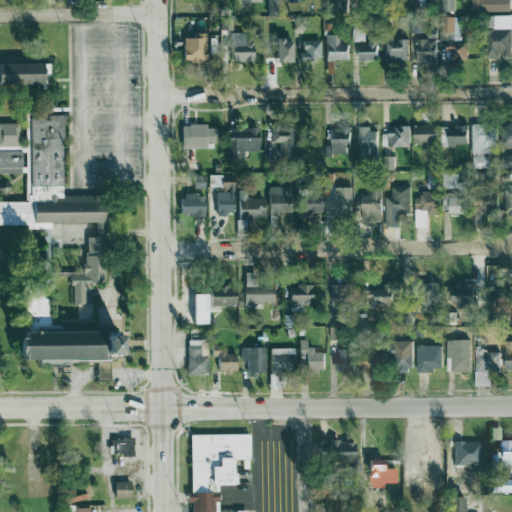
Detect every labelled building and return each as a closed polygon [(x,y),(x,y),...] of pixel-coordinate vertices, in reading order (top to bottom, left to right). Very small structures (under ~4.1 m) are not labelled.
[(334,0),(334,13),(348,14),(348,0),(334,0)] [(440,0),(441,12),(453,11),(453,0),(440,0)] [(468,0),(469,12),(510,12),(509,0),(468,0)] [(267,15),(276,15),(276,1),(267,1),(267,15)] [(500,59),(511,60),(511,16),(486,16),(485,58),(500,59)] [(467,60),(466,41),(462,41),(462,17),(440,17),(440,33),(445,33),(446,60),(467,60)] [(358,42),(358,61),(377,60),(377,41),(364,41),(364,26),(352,26),(352,42),(358,42)] [(182,63),(205,64),(205,34),(191,33),(191,38),(183,38),(182,63)] [(250,33),(229,33),(230,63),(250,62),(250,33)] [(348,60),(348,43),(340,44),(340,35),(324,35),(324,61),(348,60)] [(417,65),(436,65),(436,37),(416,37),(417,65)] [(275,63),(291,62),(290,39),(274,40),(275,63)] [(319,40),(301,41),(301,61),(320,60),(319,40)] [(408,61),(408,40),(387,40),(386,61),(408,61)] [(0,85),(42,85),(42,75),(49,75),(48,63),(0,63),(0,85)] [(0,225),(94,226),(94,237),(84,237),(84,273),(70,273),(70,304),(89,305),(89,283),(104,283),(104,196),(61,196),(62,117),(23,116),(23,124),(0,123),(0,170),(24,171),(24,202),(0,201),(0,225)] [(511,123),(502,123),(501,147),(511,146),(511,123)] [(180,149),(213,149),(213,128),(205,129),(205,125),(180,125),(180,149)] [(413,125),(413,143),(436,143),(436,125),(413,125)] [(489,168),(489,147),(496,147),(496,125),(472,125),(471,168),(489,168)] [(467,144),(467,126),(447,127),(447,144),(467,144)] [(408,127),(388,128),(389,134),(381,134),(381,147),(409,147),(408,127)] [(257,152),(257,129),(227,128),(226,160),(242,160),(242,151),(257,152)] [(349,154),(348,128),(331,128),(332,154),(349,154)] [(359,159),(377,158),(376,128),(358,129),(359,159)] [(269,143),(276,143),(276,158),(291,159),(292,129),(270,129),(269,143)] [(394,157),(383,156),(382,170),(394,171),(394,157)] [(442,174),(442,188),(457,188),(457,173),(442,174)] [(216,215),(231,215),(230,175),(207,175),(207,190),(215,189),(216,215)] [(192,189),(203,189),(203,176),(192,177),(192,189)] [(290,187),(268,187),(268,214),(290,214),(290,187)] [(352,187),(334,187),(333,197),(328,197),(328,217),(351,217),(352,187)] [(384,197),(385,227),(399,227),(398,214),(409,214),(409,187),(391,187),(391,197),(384,197)] [(370,196),(361,195),(361,220),(380,221),(381,188),(370,188),(370,196)] [(263,219),(262,198),(246,199),(245,191),(237,191),(238,219),(263,219)] [(414,228),(427,227),(427,214),(437,214),(437,192),(421,192),(421,198),(414,198),(414,228)] [(180,216),(203,216),(204,195),(180,194),(180,216)] [(488,224),(487,214),(495,214),(494,194),(473,194),(474,224),(488,224)] [(299,214),(321,213),(320,196),(299,197),(299,214)] [(465,214),(465,197),(449,197),(449,214),(465,214)] [(272,303),(272,287),(255,287),(255,273),(244,272),(243,302),(272,303)] [(418,284),(419,311),(435,310),(434,283),(418,284)] [(288,306),(311,306),(311,286),(289,285),(288,306)] [(350,313),(350,285),(331,285),(331,312),(350,313)] [(450,286),(451,308),(473,307),(472,285),(450,286)] [(232,286),(209,287),(209,306),(233,305),(232,286)] [(366,289),(367,304),(392,303),(391,288),(366,289)] [(207,325),(206,294),(192,294),(192,325),(207,325)] [(338,328),(329,328),(329,340),(339,340),(338,328)] [(95,361),(96,382),(108,382),(108,358),(116,358),(115,333),(19,333),(20,361),(36,361),(36,366),(57,366),(57,361),(95,361)] [(186,375),(206,375),(205,340),(186,340),(186,375)] [(324,373),(323,353),(312,353),(312,348),(306,348),(306,340),(298,340),(298,355),(304,355),(304,373),(324,373)] [(445,341),(446,372),(468,372),(467,340),(445,341)] [(411,341),(389,342),(389,372),(412,372),(411,341)] [(217,357),(216,371),(234,372),(235,354),(224,354),(224,346),(211,346),(210,357),(217,357)] [(415,346),(416,373),(433,373),(433,369),(441,369),(441,346),(415,346)] [(239,348),(240,362),(246,361),(247,378),(257,378),(257,373),(265,373),(264,348),(239,348)] [(269,373),(293,373),(293,349),(269,348),(269,373)] [(335,372),(353,372),(352,349),(334,350),(335,372)] [(474,386),(489,387),(489,370),(497,370),(498,352),(474,352),(474,375),(474,386)] [(188,435),(189,504),(191,504),(190,511),(245,511),(217,511),(216,486),(236,486),(236,473),(232,473),(232,460),(249,460),(249,435),(188,435)] [(112,438),(111,455),(131,457),(132,439),(112,438)] [(511,440),(499,441),(499,467),(508,467),(508,473),(511,472),(511,440)] [(481,465),(480,441),(452,442),(453,465),(481,465)] [(353,462),(354,442),(328,442),(328,462),(353,462)] [(382,460),(367,460),(367,488),(383,488),(383,484),(395,484),(395,469),(382,469),(382,460)] [(511,478),(494,479),(494,493),(511,493),(511,478)] [(114,483),(129,482),(130,499),(114,499),(114,483)] [(433,485),(413,486),(413,496),(433,496),(433,485)] [(435,510),(434,498),(425,498),(426,511),(435,510)] [(462,511),(462,498),(451,498),(451,511),(448,511),(462,511)]
